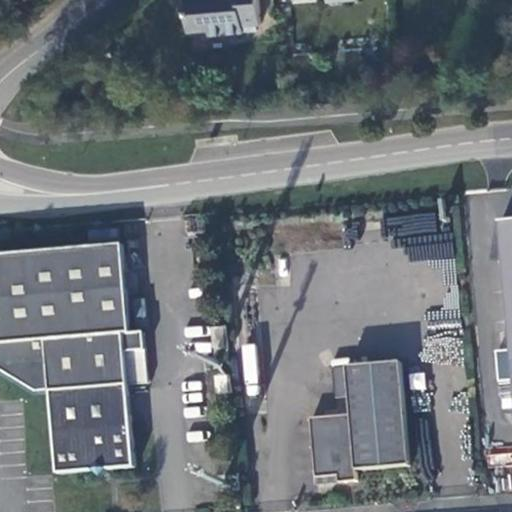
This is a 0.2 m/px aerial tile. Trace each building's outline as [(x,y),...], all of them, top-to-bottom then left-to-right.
[(262,24),(260,0),(187,0),(190,31),(210,30),(210,35),(245,32),(244,26),(262,24)] [(511,347),(511,351),(498,353),(500,384),(511,382),(511,222),(502,224),(511,347)] [(0,370),(40,395),(52,393),(60,475),(95,472),(103,479),(111,471),(138,468),(131,386),(151,384),(148,351),(128,353),(127,335),(133,334),(126,246),(0,257),(0,370)] [(403,364),(349,368),(351,398),(353,416),(338,417),(312,419),(317,478),(339,476),(340,483),(359,481),(358,471),(412,466),(403,364)] [(229,378),(217,379),(218,395),(230,394),(229,378)] [(351,398),(337,399),(338,417),(353,416),(351,398)]
